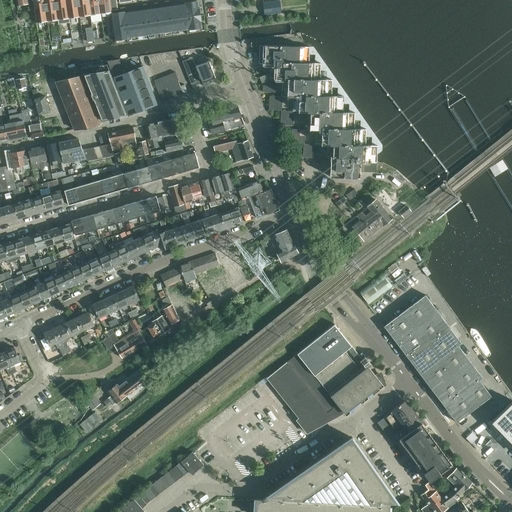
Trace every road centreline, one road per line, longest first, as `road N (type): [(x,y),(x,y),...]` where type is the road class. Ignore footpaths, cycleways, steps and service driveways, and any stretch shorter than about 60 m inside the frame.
road 1 (unclassified): [(311,253),(108,372),(42,377)]
road 2 (unclassified): [(21,330),(144,269),(296,216)]
road 3 (residential): [(0,234),(209,171),(190,102)]
road 4 (residential): [(160,511),(191,487),(248,486),(362,413)]
road 5 (unclassified): [(0,149),(190,102)]
road 6 (tertiary): [(409,382),(311,253)]
road 7 (tertiary): [(511,502),(473,466),(409,382)]
road 8 (tertiary): [(296,216),(241,80)]
